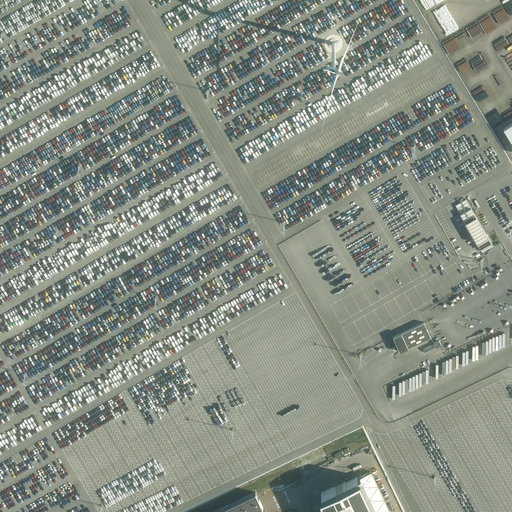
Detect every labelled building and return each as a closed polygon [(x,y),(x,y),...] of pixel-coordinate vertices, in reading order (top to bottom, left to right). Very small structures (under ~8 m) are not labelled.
[(511,142),(511,122),(503,128),(511,142)] [(482,251),(493,245),(466,199),(455,205),(482,251)] [(400,351),(431,337),(424,322),(393,336),(400,351)] [(436,348),(441,345),(439,340),(433,343),(434,344),(423,349),(424,352),(435,347),(436,348)] [(390,511),(371,471),(319,496),(327,511),(390,511)] [(264,511),(255,492),(212,511),(264,511)]
